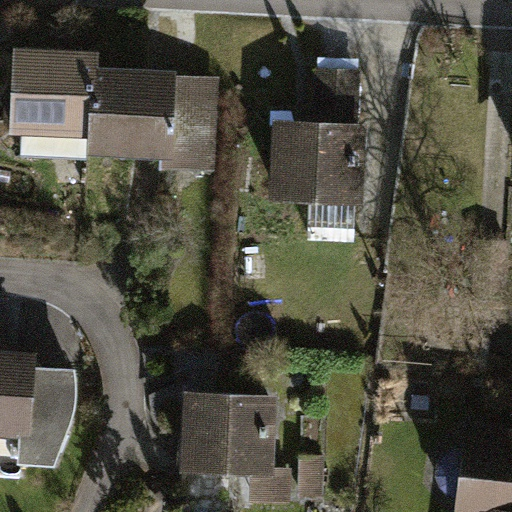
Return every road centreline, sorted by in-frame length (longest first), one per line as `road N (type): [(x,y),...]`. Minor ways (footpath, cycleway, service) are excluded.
road 1 (residential): [(91,511),(123,426),(127,369),(103,316),(69,290),(0,280)]
road 2 (residential): [(374,0),(511,7)]
